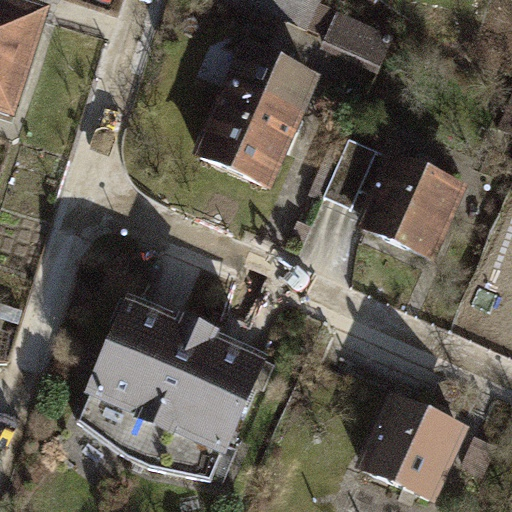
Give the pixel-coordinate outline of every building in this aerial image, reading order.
[(310,33),(321,8),(302,0),(255,0),(252,8),(310,33)] [(53,34),(0,15),(0,125),(19,132),(53,34)] [(400,41),(341,17),(325,56),(384,80),(400,41)] [(315,83),(251,55),(204,162),(268,190),(315,83)] [(329,202),(354,213),(379,157),(354,146),(329,202)] [(462,192),(395,163),(365,232),(432,261),(462,192)] [(27,315),(4,308),(0,322),(23,329),(27,315)] [(179,336),(131,315),(80,425),(132,463),(156,473),(213,485),(262,372),(212,351),(216,341),(182,327),(179,336)] [(465,434),(401,406),(370,474),(434,503),(465,434)]
